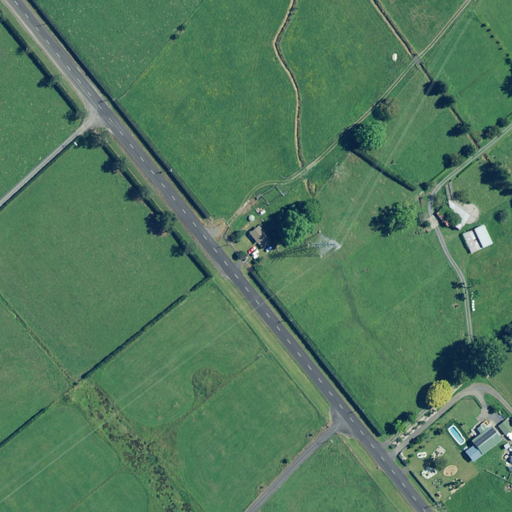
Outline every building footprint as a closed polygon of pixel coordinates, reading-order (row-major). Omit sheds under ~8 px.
[(444,207),(436,215),(448,229),(452,225),(453,227),(458,231),(461,227),(463,228),(471,216),(469,215),(448,201),(451,214),(444,207)] [(482,249),(491,244),(483,225),(473,230),(462,235),(471,254),(482,249)] [(266,237),(258,227),(249,235),(262,250),(270,243),(265,238),(266,237)] [(511,425),(506,419),(498,426),(506,436),(511,430),(511,425)] [(500,441),(490,427),(470,442),(473,446),(465,453),(472,463),(500,441)]
